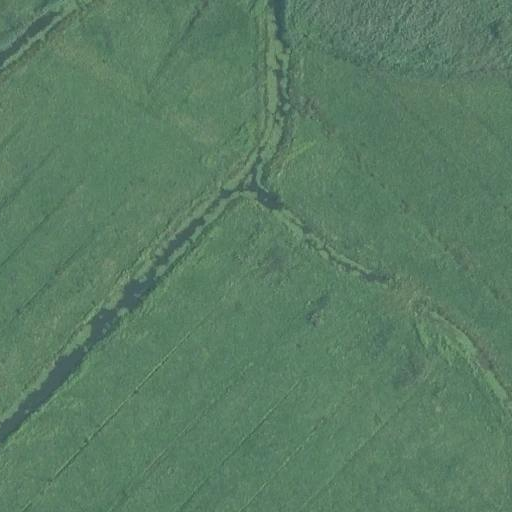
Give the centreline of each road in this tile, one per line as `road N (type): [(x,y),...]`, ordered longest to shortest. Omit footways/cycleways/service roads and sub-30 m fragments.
road 1 (track): [(340,511),(444,389),(442,359),(399,328),(397,301),(426,279),(446,278),(511,348)]
road 2 (track): [(502,511),(510,494),(504,447),(458,371),(446,369)]
